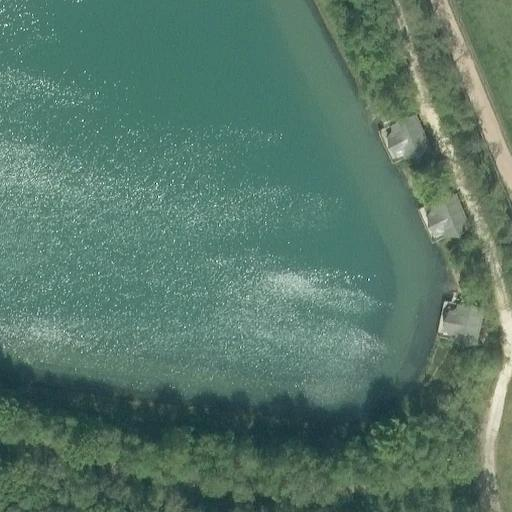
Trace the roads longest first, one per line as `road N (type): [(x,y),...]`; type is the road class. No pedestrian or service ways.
road 1 (track): [(497,511),(490,445),(510,334),(504,288),(386,0)]
road 2 (track): [(0,435),(140,473),(222,473),(265,488),(422,482),(465,451),(490,445)]
road 3 (track): [(511,181),(437,0)]
